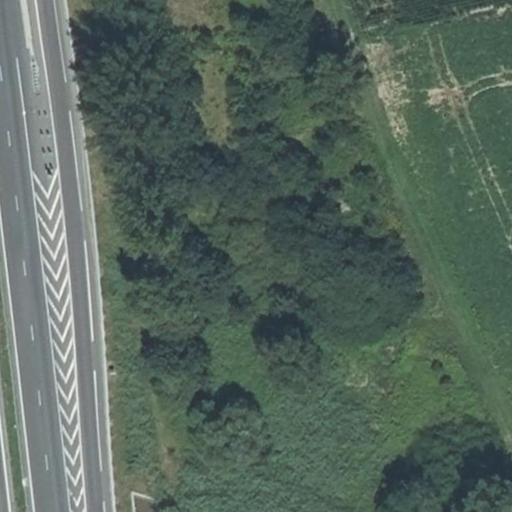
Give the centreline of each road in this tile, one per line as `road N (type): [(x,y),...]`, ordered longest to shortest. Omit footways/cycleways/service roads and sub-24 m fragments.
road 1 (motorway): [(96,511),(46,0)]
road 2 (track): [(170,480),(100,0)]
road 3 (motorway): [(52,511),(0,74)]
